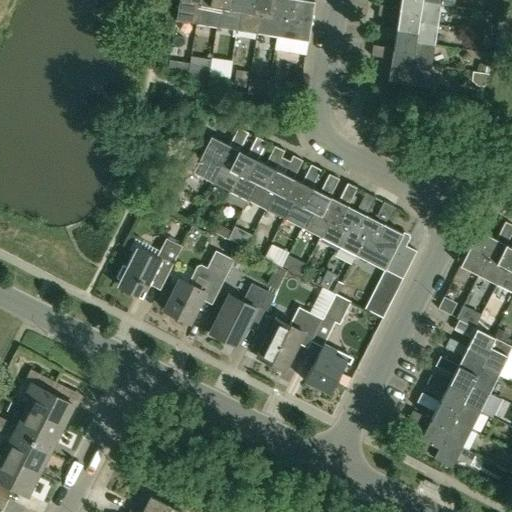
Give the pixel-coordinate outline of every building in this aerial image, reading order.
[(210,5),(210,0),(178,0),(175,19),(196,23),(199,3),(210,5)] [(230,0),(210,0),(210,5),(199,3),(196,23),(216,26),(220,6),(230,8),(230,0)] [(251,0),(230,0),(230,8),(220,6),(216,26),(236,29),(240,9),(250,11),(251,0)] [(271,0),(251,0),(250,11),(240,9),(236,29),(256,32),(260,12),(270,14),(271,0)] [(292,0),(271,0),(270,14),(260,12),(256,32),(277,36),(280,16),(290,17),(292,0)] [(308,40),(314,0),(292,0),(290,17),(280,16),(277,36),(308,40)] [(399,0),(398,8),(418,12),(416,21),(436,25),(440,4),(420,1),(419,0),(399,0)] [(499,14),(501,0),(489,0),(488,12),(499,14)] [(398,8),(379,5),(377,15),(396,18),(395,27),(395,28),(415,31),(413,41),(433,45),(436,25),(416,21),(418,12),(398,8)] [(395,28),(395,27),(376,24),(374,35),(393,38),(392,47),(392,48),(412,51),(410,61),(430,65),(433,45),(413,41),(415,31),(395,28)] [(427,85),(430,65),(410,61),(412,51),(392,48),(392,47),(373,44),(371,55),(390,58),(387,79),(427,85)] [(189,64),(169,60),(166,75),(186,79),(189,64)] [(208,77),(210,67),(190,64),(187,79),(207,86),(208,77)] [(245,87),(247,72),(236,70),(233,85),(245,87)] [(280,97),(282,79),(270,77),(267,95),(280,97)] [(238,150),(239,150),(243,143),(248,133),(238,127),(229,145),(210,135),(192,172),(211,181),(220,163),(229,168),(238,150)] [(257,159),(266,142),(255,136),(251,146),(243,143),(239,150),(238,150),(229,168),(220,163),(211,181),(229,190),(238,172),(247,177),(256,159),(257,159)] [(265,186),(275,168),(284,151),(274,146),(265,163),(257,159),(256,159),(247,177),(238,172),(229,190),(224,199),(242,209),(247,200),(256,181),(265,186)] [(293,177),(302,160),(292,155),(284,172),(275,168),(265,186),(256,181),(247,200),(265,209),(274,191),(283,195),(293,177)] [(311,186),(312,186),(320,169),(310,164),(301,181),(293,177),(283,195),(274,191),(265,209),(283,218),(293,200),(302,205),(311,186)] [(330,195),(330,196),(339,179),(328,174),(320,191),(312,186),(311,186),(302,205),(293,200),(283,218),(302,227),(311,209),(320,214),(330,195)] [(348,205),(357,188),(347,183),(338,200),(330,196),(330,195),(320,214),(311,209),(302,227),(320,237),(329,219),(339,223),(348,205)] [(366,214),(375,197),(365,192),(356,209),(348,205),(339,223),(329,219),(320,237),(338,246),(347,228),(357,233),(366,214)] [(170,209),(175,197),(169,194),(163,206),(170,209)] [(384,223),(384,224),(393,206),(383,201),(374,218),(366,214),(357,233),(347,228),(338,246),(356,255),(365,237),(375,242),(384,223)] [(496,261),(505,243),(506,243),(511,230),(511,224),(504,221),(496,238),(477,229),(459,265),(478,275),(487,257),(496,261)] [(402,278),(416,251),(405,245),(410,236),(384,224),(384,223),(375,242),(365,237),(356,255),(402,278)] [(119,279),(115,285),(141,298),(152,276),(163,282),(181,246),(165,238),(159,251),(153,261),(133,251),(125,266),(122,264),(115,277),(119,279)] [(511,246),(506,243),(505,243),(496,261),(487,257),(478,275),(496,284),(505,266),(511,269),(511,246)] [(215,251),(203,274),(210,278),(222,284),(233,260),(215,251)] [(300,276),(306,264),(294,258),(288,270),(300,276)] [(511,269),(505,266),(496,284),(511,292),(511,269)] [(179,278),(163,309),(188,322),(200,298),(204,291),(203,290),(192,285),(179,278)] [(336,294),(341,285),(333,281),(328,290),(334,293),(336,294)] [(235,346),(249,319),(260,324),(274,295),(250,283),(240,303),(229,297),(230,295),(229,294),(209,333),(235,346)] [(334,293),(322,316),(334,322),(338,324),(350,301),(336,294),(334,293)] [(382,318),(389,304),(374,297),(367,310),(382,318)] [(456,303),(443,297),(437,309),(450,315),(456,303)] [(282,370),(296,342),(306,348),(310,340),(321,319),(297,307),(287,327),(275,320),(256,357),(282,370)] [(511,346),(458,319),(453,329),(470,338),(466,346),(466,347),(484,356),(479,365),(497,374),(511,346)] [(509,335),(497,329),(493,337),(505,343),(509,335)] [(466,347),(466,346),(449,337),(444,347),(461,356),(457,364),(457,365),(475,374),(470,383),(488,392),(497,374),(479,365),(484,356),(466,347)] [(321,345),(303,381),(329,394),(346,360),(348,356),(334,348),(323,343),(321,345)] [(457,365),(457,364),(440,355),(434,366),(452,374),(447,383),(465,393),(461,401),(479,410),(488,392),(470,383),(475,374),(457,365)] [(60,427),(72,403),(49,392),(54,381),(29,369),(24,380),(31,383),(26,393),(32,396),(25,409),(60,427)] [(447,383),(430,374),(425,384),(442,393),(438,401),(456,410),(452,419),(470,428),(479,410),(461,401),(465,393),(447,383)] [(438,401),(421,392),(416,402),(433,411),(429,419),(428,419),(447,429),(442,437),(460,447),(470,428),(452,419),(456,410),(438,401)] [(48,449),(60,427),(25,409),(14,432),(48,449)] [(451,466),(460,447),(442,437),(447,429),(428,419),(429,419),(411,410),(406,420),(424,429),(415,447),(451,466)] [(8,421),(0,416),(0,430),(2,432),(8,421)] [(37,472),(48,449),(14,432),(3,454),(37,472)] [(26,495),(37,472),(3,454),(0,459),(0,489),(3,483),(26,495)] [(511,476),(507,475),(499,490),(511,496),(511,476)] [(182,511),(149,495),(139,511),(125,511),(182,511)] [(268,511),(251,503),(246,511),(268,511)]
